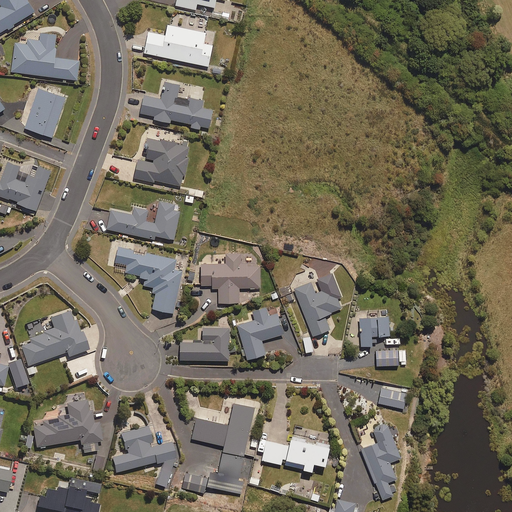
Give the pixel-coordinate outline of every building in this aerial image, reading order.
[(0,0),(0,2),(2,6),(0,7),(0,32),(36,9),(29,0),(0,0)] [(176,0),(175,4),(196,9),(197,3),(214,6),(215,0),(176,0)] [(228,20),(229,13),(212,10),(211,17),(228,20)] [(203,43),(206,32),(167,24),(165,35),(148,31),(144,52),(208,65),(213,45),(203,43)] [(53,57),(56,34),(30,31),(28,44),(15,42),(12,71),(77,79),(79,60),(53,57)] [(191,123),(191,126),(201,128),(201,126),(209,127),(213,109),(202,107),(204,99),(189,96),(188,99),(177,96),(180,83),(163,80),(160,97),(145,94),(140,112),(155,115),(154,118),(170,122),(171,119),(191,123)] [(52,136),(65,97),(38,87),(31,107),(24,127),(52,136)] [(181,185),(183,174),(185,175),(189,157),(187,157),(189,146),(176,144),(177,142),(148,137),(145,151),(147,152),(147,156),(154,158),(153,162),(138,159),(134,177),(153,181),(154,179),(181,185)] [(16,178),(21,164),(7,159),(0,178),(0,194),(37,208),(51,170),(39,165),(35,175),(28,173),(25,181),(16,178)] [(155,235),(174,239),(180,209),(174,207),(175,203),(160,200),(155,222),(145,220),(148,209),(134,206),(132,214),(111,209),(107,228),(154,238),(155,235)] [(0,209),(8,213),(10,207),(0,203),(0,209)] [(174,268),(176,258),(118,246),(115,261),(127,264),(125,272),(146,276),(144,284),(153,286),(152,291),(156,292),(153,308),(173,312),(183,270),(174,268)] [(260,263),(241,264),(241,253),(226,253),(226,263),(201,263),(201,285),(212,285),(212,289),(219,288),(219,302),(240,302),(239,287),(260,287),(260,263)] [(333,286),(315,293),(311,281),(293,288),(312,336),(330,328),(325,315),(342,308),(333,286)] [(278,312),(268,315),(266,307),(253,311),(255,319),(237,324),(247,359),(266,353),(262,340),(284,333),(278,312)] [(29,342),(20,345),(27,366),(30,374),(36,372),(33,364),(67,351),(68,356),(88,349),(82,331),(80,332),(76,320),(73,321),(69,310),(49,317),(54,330),(28,339),(29,342)] [(372,336),(390,335),(389,316),(359,318),(361,345),(373,345),(372,336)] [(229,359),(229,327),(203,327),(203,341),(181,341),(180,359),(229,359)] [(313,351),(310,336),(303,338),(306,352),(313,351)] [(406,364),(405,349),(377,350),(377,365),(406,364)] [(404,408),(408,389),(382,383),(378,402),(404,408)] [(42,417),(31,419),(32,422),(37,448),(80,439),(82,453),(98,450),(96,442),(102,441),(98,422),(94,423),(91,410),(88,410),(86,399),(66,403),(68,415),(43,420),(42,417)] [(197,417),(193,438),(224,445),(218,472),(211,470),(208,486),(241,493),(244,481),(238,479),(255,407),(234,403),(229,424),(197,417)] [(390,462),(402,457),(387,422),(373,428),(378,441),(361,449),(382,499),(393,495),(388,482),(397,478),(390,462)] [(152,443),(147,425),(120,433),(124,447),(127,446),(128,451),(111,455),(116,472),(163,460),(159,475),(170,473),(175,458),(171,442),(150,447),(149,443),(152,443)] [(30,448),(33,436),(27,435),(25,447),(30,448)] [(320,439),(319,442),(292,436),(290,445),(266,439),(261,459),(281,464),(283,458),(286,458),(285,463),(312,470),(314,462),(326,465),(331,442),(320,439)] [(101,472),(104,457),(95,456),(92,470),(101,472)] [(0,490),(7,492),(11,472),(0,469),(0,490)] [(204,493),(205,488),(208,478),(186,472),(182,488),(204,493)] [(258,485),(260,478),(251,476),(249,483),(258,485)] [(96,511),(98,504),(88,502),(89,498),(83,497),(84,490),(98,493),(100,484),(70,478),(68,489),(57,487),(56,490),(47,488),(45,497),(39,496),(37,506),(65,511),(96,511)] [(205,488),(204,493),(203,498),(215,501),(217,491),(205,488)] [(352,511),(355,503),(338,499),(334,511),(352,511)]
